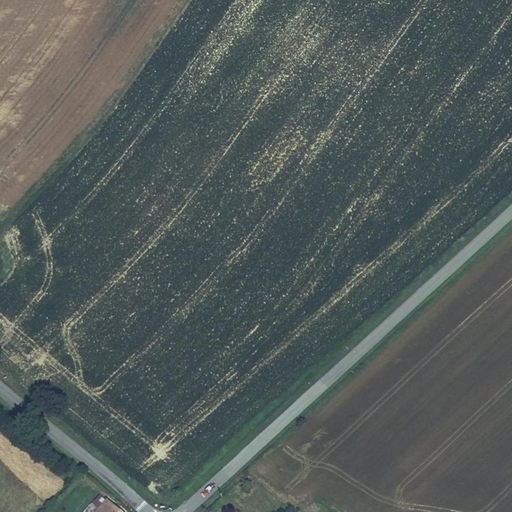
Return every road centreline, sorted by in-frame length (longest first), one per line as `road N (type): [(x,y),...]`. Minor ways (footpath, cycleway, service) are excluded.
road 1 (tertiary): [(511,211),(183,511)]
road 2 (tertiary): [(146,511),(0,385)]
